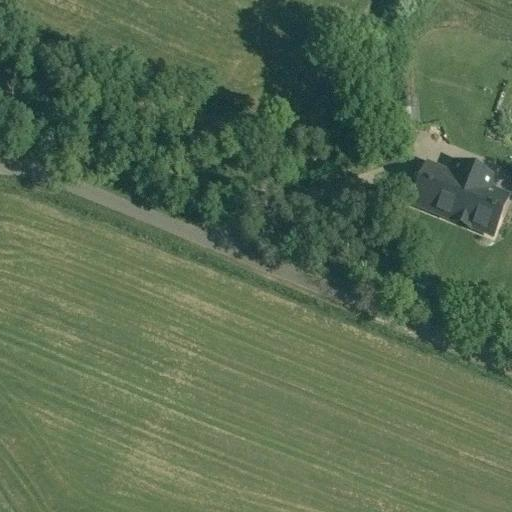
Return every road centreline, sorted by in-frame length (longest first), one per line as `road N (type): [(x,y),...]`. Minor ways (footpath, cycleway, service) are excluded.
road 1 (unclassified): [(511,366),(225,248)]
road 2 (unclassified): [(0,168),(30,172),(225,248)]
road 3 (track): [(240,216),(319,57)]
